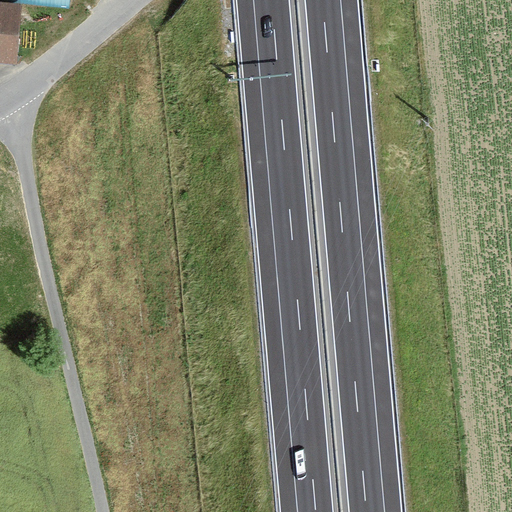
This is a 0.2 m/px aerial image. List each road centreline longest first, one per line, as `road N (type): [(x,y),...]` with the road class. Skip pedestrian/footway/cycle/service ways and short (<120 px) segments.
road 1 (motorway): [(272,0),(316,511)]
road 2 (motorway): [(367,511),(323,0)]
road 3 (unclassified): [(103,511),(11,96)]
road 4 (unclassified): [(135,0),(11,96)]
